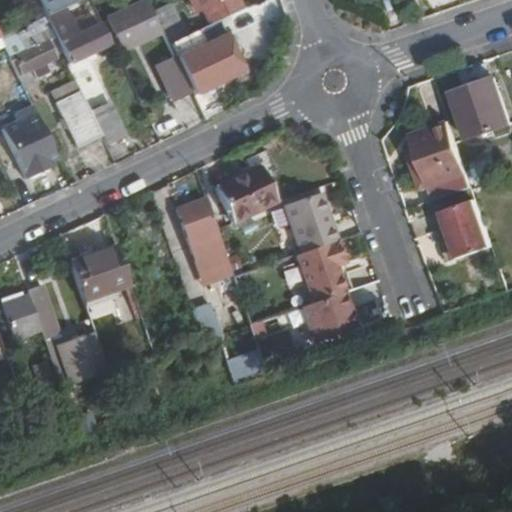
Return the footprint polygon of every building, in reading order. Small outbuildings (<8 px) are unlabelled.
[(37,0),(44,16),(48,14),(64,6),(77,0),(37,0)] [(139,0),(109,14),(117,32),(155,14),(150,4),(148,0),(139,0)] [(150,4),(155,14),(167,40),(185,32),(169,0),(160,0),(156,2),(150,4)] [(195,0),(200,10),(205,8),(220,0),(195,0)] [(243,0),(220,0),(205,8),(212,23),(246,6),(243,0)] [(48,14),(60,41),(57,42),(67,63),(107,45),(96,24),(76,34),(64,6),(48,14)] [(224,25),(227,45),(263,38),(259,14),(253,14),(252,10),(237,12),(238,18),(225,20),(225,24),(224,25)] [(0,36),(0,37),(5,49),(9,57),(13,55),(20,72),(53,56),(45,40),(52,37),(42,17),(0,36)] [(169,43),(174,55),(201,41),(195,31),(169,43)] [(169,102),(193,93),(178,54),(154,63),(169,102)] [(74,79),(50,90),(54,99),(78,88),(74,79)] [(453,96),(468,140),(510,125),(495,82),(453,96)] [(56,102),(77,149),(101,137),(89,110),(80,90),(56,102)] [(89,110),(101,137),(104,143),(123,134),(108,102),(89,110)] [(56,156),(31,103),(13,112),(17,119),(1,126),(25,176),(41,168),(39,164),(56,156)] [(471,187),(449,123),(413,135),(411,139),(432,201),(471,187)] [(39,164),(41,168),(53,162),(51,158),(39,164)] [(215,187),(230,222),(274,202),(258,167),(215,187)] [(283,206),(300,253),(303,252),(337,240),(321,193),(283,206)] [(174,206),(196,268),(225,258),(215,230),(214,228),(213,229),(201,196),(174,206)] [(448,227),(458,257),(490,246),(475,200),(437,212),(443,229),(448,227)] [(443,229),(452,259),(458,257),(448,227),(443,229)] [(337,240),(303,252),(321,300),(352,289),(355,288),(344,256),(351,254),(345,237),(337,240)] [(70,264),(84,301),(129,286),(116,248),(70,264)] [(30,301),(40,330),(43,340),(57,335),(41,288),(27,292),(30,301)] [(321,300),(318,301),(335,348),(369,336),(352,289),(321,300)] [(3,310),(13,340),(40,330),(30,301),(3,310)] [(193,315),(202,341),(216,336),(238,329),(234,318),(214,325),(209,310),(193,315)] [(59,348),(70,382),(97,372),(99,377),(105,375),(92,337),(59,348)] [(265,372),(258,350),(231,357),(237,380),(265,372)]
